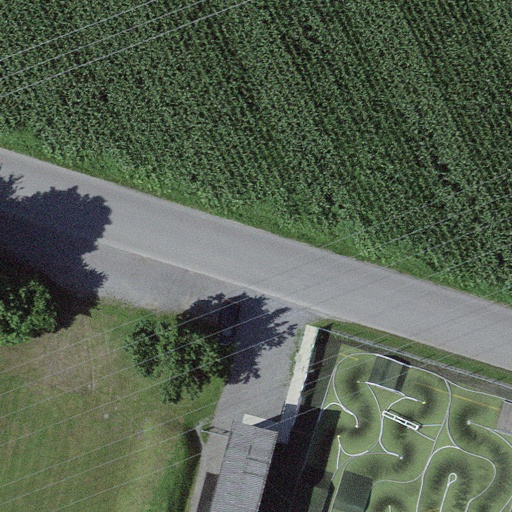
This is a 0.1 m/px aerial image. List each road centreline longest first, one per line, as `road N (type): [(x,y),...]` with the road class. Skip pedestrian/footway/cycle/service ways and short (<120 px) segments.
road 1 (residential): [(0,191),(511,342)]
road 2 (track): [(207,511),(272,271)]
